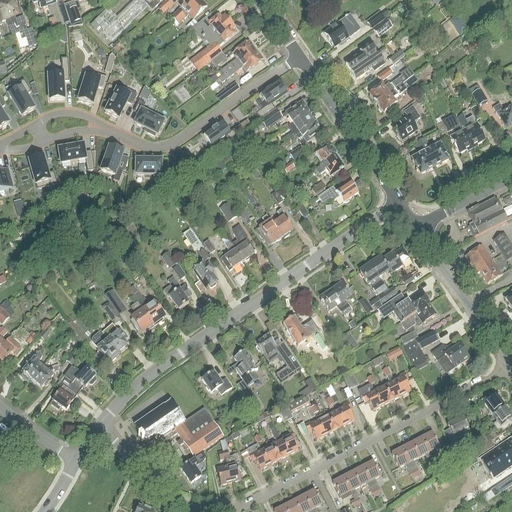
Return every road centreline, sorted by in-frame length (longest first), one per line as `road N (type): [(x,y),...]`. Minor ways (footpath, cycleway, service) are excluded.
road 1 (residential): [(99,426),(179,353),(399,203)]
road 2 (residential): [(507,363),(229,511)]
road 3 (residential): [(298,56),(173,143),(146,146),(111,132)]
road 4 (tertiary): [(399,203),(298,56)]
road 5 (residential): [(507,363),(416,228)]
road 6 (residential): [(204,511),(163,492),(99,426)]
